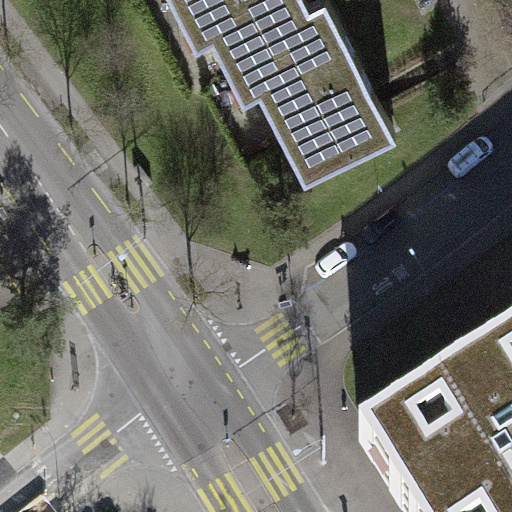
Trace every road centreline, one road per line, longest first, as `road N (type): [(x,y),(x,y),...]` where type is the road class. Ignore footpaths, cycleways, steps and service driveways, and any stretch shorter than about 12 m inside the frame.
road 1 (residential): [(511,163),(307,322),(187,391)]
road 2 (secondary): [(187,391),(0,124)]
road 3 (residential): [(187,391),(125,424),(15,511)]
road 4 (secondary): [(265,511),(187,391)]
